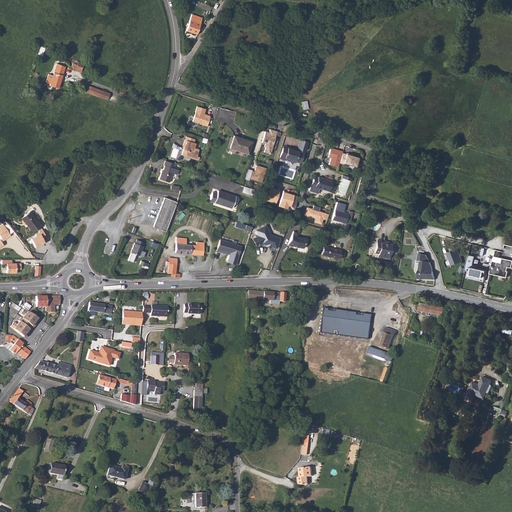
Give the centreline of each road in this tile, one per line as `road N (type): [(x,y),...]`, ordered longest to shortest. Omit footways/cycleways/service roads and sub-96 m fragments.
road 1 (secondary): [(511,309),(353,281),(88,284)]
road 2 (unclassified): [(22,371),(224,440),(236,464),(238,511)]
road 3 (residential): [(171,84),(423,160)]
